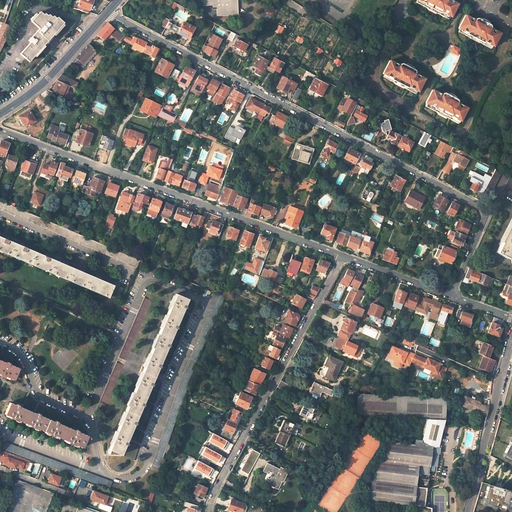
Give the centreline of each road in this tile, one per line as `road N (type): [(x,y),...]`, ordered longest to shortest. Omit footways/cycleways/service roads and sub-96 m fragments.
road 1 (unclassified): [(109,11),(481,206),(486,217),(449,295)]
road 2 (unclassified): [(0,129),(343,256)]
road 3 (residential): [(343,256),(208,511)]
road 4 (unclassified): [(511,340),(467,511)]
road 5 (primary): [(109,11),(48,78),(0,113)]
